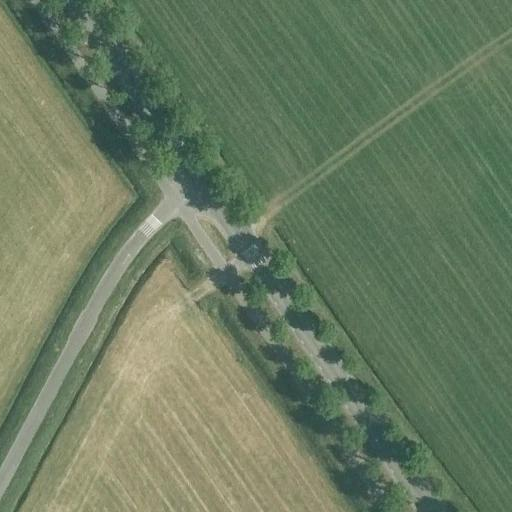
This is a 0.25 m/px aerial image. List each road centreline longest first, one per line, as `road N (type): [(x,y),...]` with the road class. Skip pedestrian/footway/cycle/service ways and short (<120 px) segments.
road 1 (tertiary): [(432,511),(201,182)]
road 2 (unclassified): [(0,482),(124,255),(201,182)]
road 3 (tertiary): [(201,182),(74,0)]
